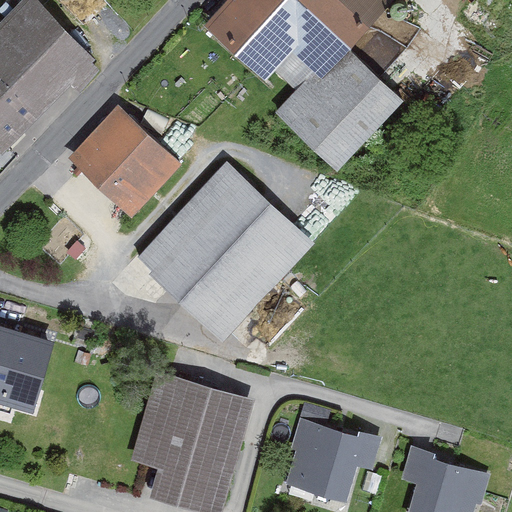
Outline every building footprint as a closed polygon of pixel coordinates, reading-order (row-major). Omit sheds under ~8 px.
[(52,0),(35,0),(0,37),(0,144),(6,150),(103,47),(52,0)] [(230,0),(214,19),(280,77),(303,52),(322,69),(334,79),(361,49),(405,0),(230,0)] [(334,79),(322,69),(286,108),(347,165),(411,95),(361,49),(334,79)] [(123,105),(76,157),(138,213),(185,161),(123,105)] [(230,160),(143,256),(231,336),(319,240),(230,160)] [(63,338),(0,320),(0,392),(44,405),(63,338)] [(162,373),(138,458),(164,466),(156,493),(224,511),(225,511),(257,400),(162,373)] [(384,436),(305,417),(289,483),(357,499),(365,464),(376,467),(384,436)] [(425,484),(416,511),(484,511),(497,473),(418,449),(408,479),(425,484)]
